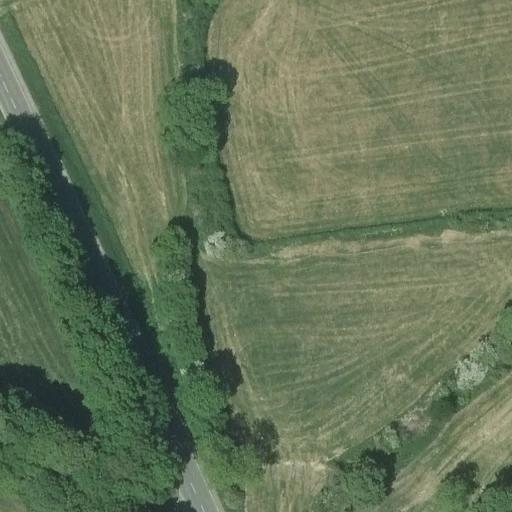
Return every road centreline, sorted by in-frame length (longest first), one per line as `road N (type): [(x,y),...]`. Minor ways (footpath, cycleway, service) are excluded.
road 1 (track): [(511,450),(462,443),(376,465),(293,426),(194,255),(1,11)]
road 2 (unclassified): [(213,511),(0,62)]
road 3 (track): [(511,85),(301,0)]
